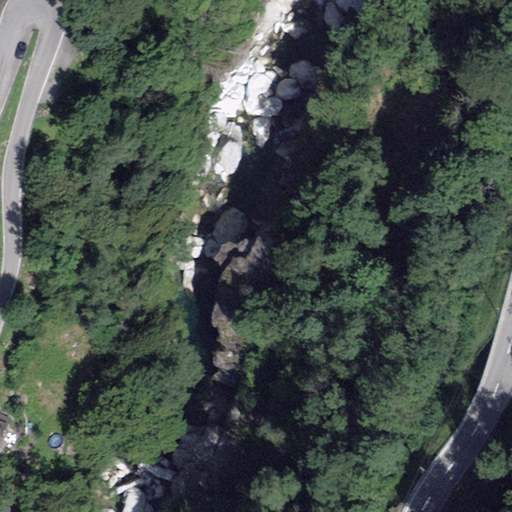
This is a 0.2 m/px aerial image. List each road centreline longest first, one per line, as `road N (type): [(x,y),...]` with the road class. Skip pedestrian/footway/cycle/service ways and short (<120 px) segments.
road 1 (unclassified): [(0,72),(16,11),(34,4),(52,23),(13,163),(0,302)]
road 2 (tertiary): [(421,511),(472,435),(511,337)]
